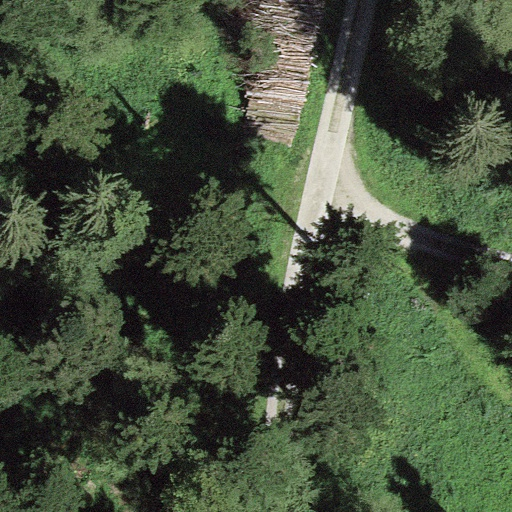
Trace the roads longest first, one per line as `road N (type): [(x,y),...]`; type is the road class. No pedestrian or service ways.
road 1 (track): [(283,511),(280,429),(357,0)]
road 2 (track): [(314,208),(511,265)]
road 3 (track): [(392,232),(511,386)]
